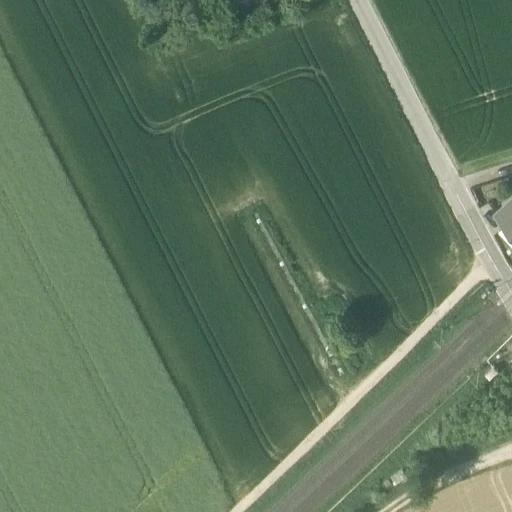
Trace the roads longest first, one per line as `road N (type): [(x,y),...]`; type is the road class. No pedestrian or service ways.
road 1 (track): [(228,511),(488,255)]
road 2 (unclassified): [(359,0),(511,290)]
road 3 (track): [(390,511),(511,453)]
